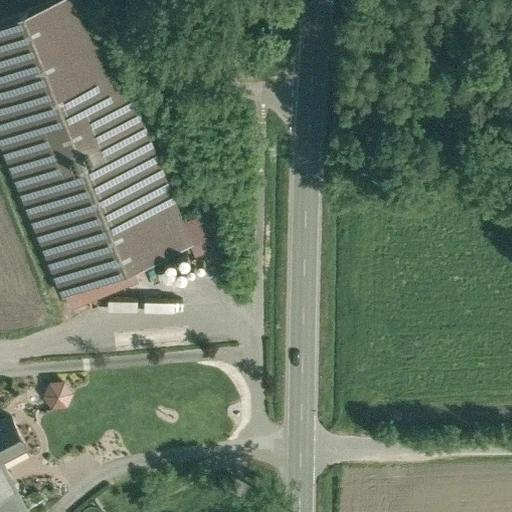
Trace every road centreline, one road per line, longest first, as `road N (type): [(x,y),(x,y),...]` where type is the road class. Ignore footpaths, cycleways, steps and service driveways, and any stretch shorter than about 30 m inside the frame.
road 1 (secondary): [(300,442),(310,91)]
road 2 (unclassified): [(300,442),(511,442)]
road 3 (unclassified): [(310,91),(203,72),(166,37),(149,0)]
